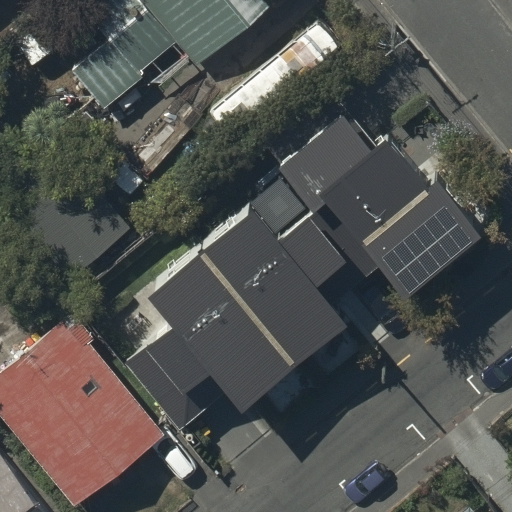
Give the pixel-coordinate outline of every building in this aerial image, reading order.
[(110,20),(71,52),(106,95),(182,34),(196,52),(260,0),(105,0),(98,6),(110,20)] [(177,299),(129,338),(181,402),(239,356),(247,366),(339,291),(330,280),(388,233),(402,249),(470,193),(432,147),(424,154),(380,101),(362,115),(328,74),(263,128),(307,183),(277,207),(248,171),(142,256),(177,299)] [(130,228),(55,139),(0,184),(0,205),(65,283),(130,228)] [(73,321),(0,378),(0,416),(75,511),(166,438),(73,321)] [(0,445),(0,511),(37,511),(47,504),(0,445)]
